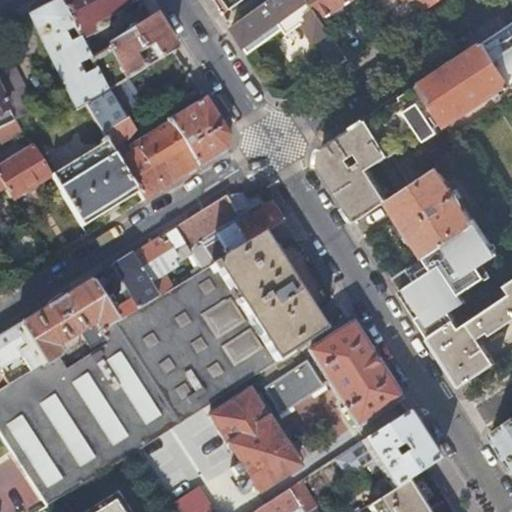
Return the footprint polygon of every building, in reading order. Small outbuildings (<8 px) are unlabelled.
[(60,0),(57,0),(28,15),(75,109),(85,103),(107,90),(95,67),(82,74),(81,71),(85,68),(81,61),(90,57),(79,36),(70,40),(64,31),(74,26),(60,0)] [(60,0),(74,26),(79,36),(90,57),(95,67),(107,90),(111,87),(173,49),(153,17),(135,28),(130,25),(123,29),(124,34),(95,52),(85,32),(94,28),(90,20),(130,0),(60,0)] [(219,0),(228,13),(246,0),(219,0)] [(270,0),(232,28),(249,55),(283,30),(285,32),(305,18),(308,22),(301,27),(313,44),(316,42),(335,69),(349,60),(320,19),(306,0),(270,0)] [(306,0),(320,19),(348,0),(306,0)] [(419,0),(426,9),(440,0),(419,0)] [(511,24),(485,42),(511,83),(511,24)] [(0,96),(6,108),(12,119),(15,118),(34,108),(0,41),(0,96)] [(511,83),(485,42),(419,86),(443,122),(447,128),(463,117),(461,115),(492,94),(495,99),(501,95),(499,93),(511,84),(511,83)] [(419,86),(368,119),(391,158),(428,133),(428,132),(443,122),(419,86)] [(85,103),(105,136),(112,147),(129,138),(137,129),(111,87),(107,90),(85,103)] [(138,190),(144,199),(225,149),(228,135),(204,97),(160,124),(162,126),(129,146),(132,150),(119,158),(138,190)] [(319,164),(356,223),(388,202),(390,200),(390,199),(370,169),(379,163),(387,175),(388,174),(398,188),(397,188),(400,192),(408,187),(396,169),(398,168),(391,158),(368,119),(321,150),(319,164)] [(49,173),(49,174),(80,225),(138,190),(119,158),(112,147),(105,136),(100,138),(101,141),(49,173)] [(0,166),(0,180),(3,186),(10,197),(49,174),(49,173),(32,147),(0,166)] [(424,258),(475,225),(471,220),(470,221),(456,201),(462,197),(457,189),(450,192),(435,169),(408,187),(400,192),(390,199),(390,200),(388,202),(420,252),(403,264),(406,270),(424,258)] [(185,244),(185,245),(236,215),(225,196),(174,227),(185,244)] [(212,263),(261,233),(283,220),(270,201),(232,224),(235,230),(204,249),(212,263)] [(391,280),(430,338),(456,320),(450,310),(460,303),(454,294),(476,279),(469,269),(492,253),(475,225),(424,258),(406,270),(391,280)] [(174,227),(163,234),(173,251),(185,244),(174,227)] [(181,282),(243,382),(305,343),(323,331),(261,233),(212,263),(207,266),(201,270),(194,274),(181,282)] [(156,297),(177,284),(174,279),(168,282),(163,273),(176,266),(159,237),(130,254),(156,297)] [(113,323),(156,297),(130,254),(111,266),(130,297),(117,304),(110,293),(99,299),(113,323)] [(190,267),(194,274),(201,270),(197,265),(190,254),(182,259),(187,268),(190,267)] [(197,265),(201,270),(207,266),(204,260),(197,265)] [(0,287),(10,282),(0,265),(0,287)] [(43,366),(58,357),(60,356),(55,347),(81,331),(92,349),(106,341),(101,330),(113,323),(99,299),(88,280),(17,325),(42,365),(43,366)] [(0,395),(0,437),(44,508),(63,497),(243,382),(181,282),(177,284),(156,297),(113,323),(101,330),(106,341),(107,343),(87,355),(67,366),(65,367),(60,360),(0,395)] [(430,338),(461,386),(496,362),(481,339),(490,332),(493,335),(511,322),(511,282),(499,291),(504,300),(462,328),(456,320),(430,338)] [(323,331),(305,343),(309,350),(308,351),(356,425),(398,398),(346,317),(323,331)] [(30,372),(42,365),(17,325),(0,335),(0,363),(19,355),(30,372)] [(60,356),(67,366),(87,355),(80,344),(60,356)] [(58,357),(60,360),(65,367),(67,366),(60,356),(58,357)] [(8,386),(21,378),(14,367),(1,374),(7,384),(8,386)] [(249,390),(208,416),(258,493),(299,467),(278,434),(279,434),(271,421),(269,421),(249,390)] [(437,460),(407,413),(361,442),(373,460),(368,463),(374,474),(380,470),(392,489),(405,481),(437,460)] [(511,420),(492,434),(511,464),(511,420)] [(352,463),(345,452),(323,466),(330,477),(352,463)] [(424,511),(405,481),(392,489),(367,505),(370,511),(424,511)] [(298,482),(287,489),(301,511),(307,511),(315,507),(298,482)] [(301,511),(287,489),(250,511),(301,511)] [(213,511),(207,501),(189,511),(213,511)]
